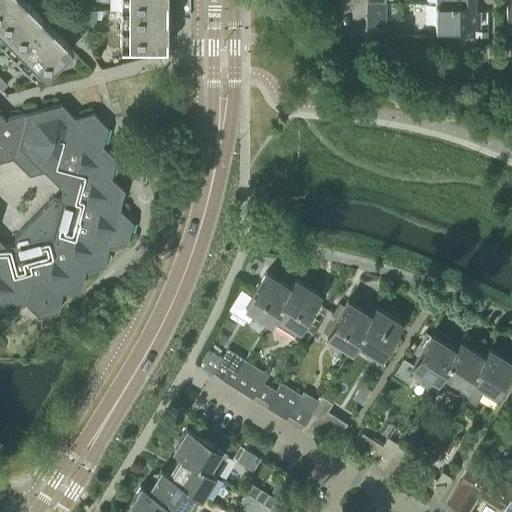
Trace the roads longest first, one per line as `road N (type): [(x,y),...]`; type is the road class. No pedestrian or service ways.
road 1 (tertiary): [(47,511),(176,297),(218,136),(221,0)]
road 2 (residential): [(343,473),(194,380)]
